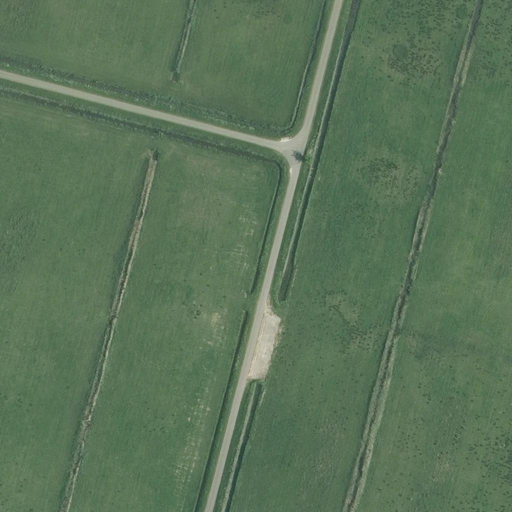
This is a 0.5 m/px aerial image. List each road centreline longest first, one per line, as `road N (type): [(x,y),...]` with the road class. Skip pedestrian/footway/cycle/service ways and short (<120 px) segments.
road 1 (unclassified): [(208,511),(299,153)]
road 2 (unclassified): [(299,153),(0,75)]
road 3 (unclassified): [(299,153),(338,0)]
